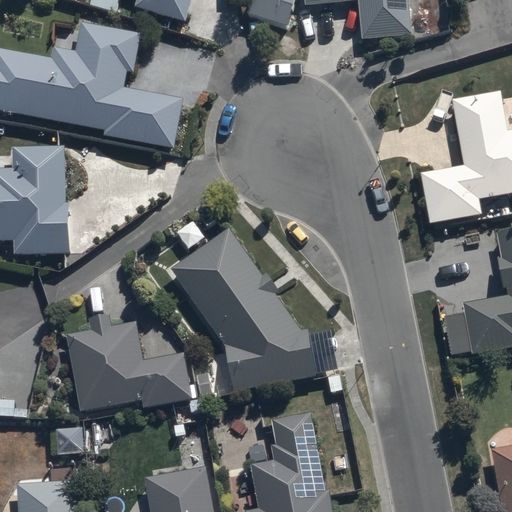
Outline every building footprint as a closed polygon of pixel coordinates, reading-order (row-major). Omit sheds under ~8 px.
[(139,0),(137,6),(186,22),(193,0),(139,0)] [(313,0),(314,4),(361,0),(364,36),(415,32),(412,0),(313,0)] [(0,106),(107,128),(105,134),(176,148),(186,98),(126,86),(129,71),(135,73),(145,24),(120,19),(119,25),(81,17),(78,32),(60,29),(55,55),(0,44),(0,106)] [(422,171),(431,222),(482,213),(480,198),(511,192),(511,128),(508,129),(501,90),(453,99),(464,163),(422,171)] [(72,254),(67,146),(60,146),(59,141),(14,143),(15,167),(0,167),(0,240),(17,240),(17,257),(72,254)] [(320,373),(309,329),(302,331),(277,294),(281,291),(266,271),(263,273),(228,227),(174,268),(233,345),(228,346),(238,391),(320,373)] [(508,293),(465,301),(475,353),(511,346),(511,229),(497,232),(508,293)] [(75,333),(86,408),(144,400),(145,404),(192,397),(185,350),(147,356),(144,330),(138,331),(137,322),(111,325),(110,314),(94,316),(96,330),(75,333)] [(0,415),(29,416),(29,408),(18,407),(18,396),(0,395),(0,415)] [(248,511),(338,511),(334,491),(330,492),(316,423),(310,424),(308,414),(275,420),(280,442),(273,443),(276,458),(254,463),(263,508),(248,511)] [(55,430),(56,453),(87,452),(86,429),(55,430)] [(511,511),(511,444),(496,447),(506,511),(511,511)] [(215,511),(206,465),(148,476),(154,511),(215,511)] [(83,511),(81,479),(16,483),(18,511),(83,511)]
